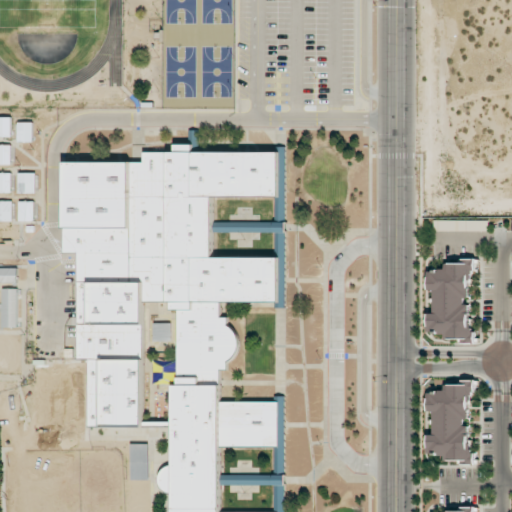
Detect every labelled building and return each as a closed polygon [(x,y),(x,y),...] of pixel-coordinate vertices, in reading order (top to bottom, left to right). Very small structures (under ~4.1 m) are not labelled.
[(11,117),(0,117),(0,136),(12,137),(11,117)] [(33,122),(19,122),(18,141),(33,142),(33,122)] [(0,164),(12,164),(12,145),(0,145),(0,164)] [(0,192),(12,192),(12,173),(0,172),(0,192)] [(36,193),(37,173),(19,173),(19,193),(36,193)] [(0,220),(13,221),(13,201),(0,200),(0,220)] [(19,221),(35,221),(35,201),(19,201),(19,221)] [(434,230),(488,231),(489,221),(434,220),(434,230)] [(429,333),(450,333),(449,340),(475,340),(475,329),(469,329),(470,301),(469,301),(469,273),(475,273),(475,261),(446,261),(446,271),(429,270),(429,290),(434,290),(434,312),(429,312),(429,333)] [(0,282),(18,282),(18,268),(0,267),(0,282)] [(3,327),(18,327),(18,289),(3,288),(3,327)] [(428,453),(445,456),(445,459),(473,464),(475,450),(467,448),(471,423),(468,422),(475,381),(463,379),(462,386),(445,383),(444,393),(430,391),(427,411),(435,412),(428,453)] [(132,480),(150,479),(149,443),(131,444),(132,480)]
